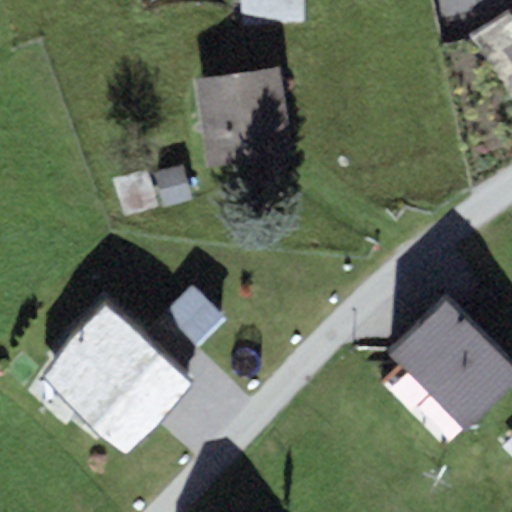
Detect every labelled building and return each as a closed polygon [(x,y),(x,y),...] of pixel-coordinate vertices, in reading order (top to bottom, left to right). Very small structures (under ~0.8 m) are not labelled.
[(304,0),(239,0),(241,28),(307,23),(304,0)] [(511,8),(470,38),(511,97),(511,8)] [(291,157),(277,69),(192,82),(207,171),(291,157)] [(191,200),(181,166),(152,174),(162,208),(191,200)] [(224,319),(190,286),(138,337),(173,369),(224,319)] [(511,389),(511,369),(445,303),(391,357),(468,433),(511,389)] [(138,337),(103,306),(38,377),(128,459),(193,388),(173,369),(138,337)]
